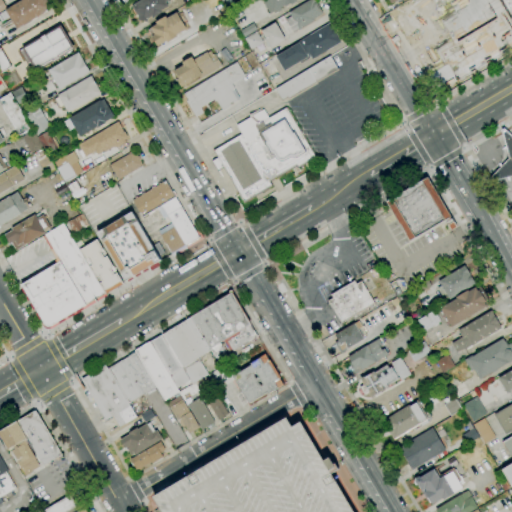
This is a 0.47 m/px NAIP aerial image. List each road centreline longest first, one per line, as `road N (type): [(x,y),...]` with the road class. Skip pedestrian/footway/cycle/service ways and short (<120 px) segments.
road 1 (secondary): [(239,251),(395,511)]
road 2 (secondary): [(90,0),(216,212)]
road 3 (residential): [(317,382),(163,476)]
road 4 (secondary): [(430,137),(347,0)]
road 5 (primary): [(121,321),(239,251)]
